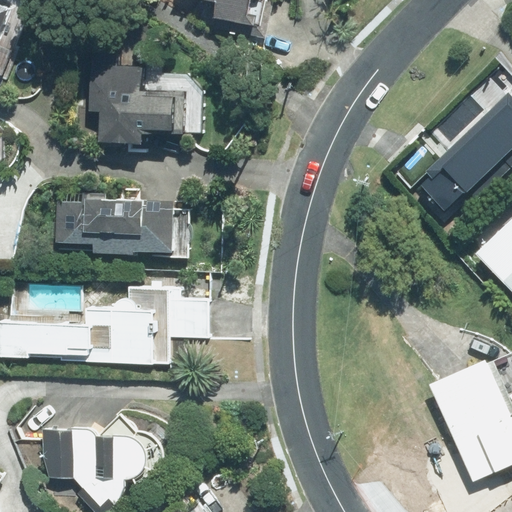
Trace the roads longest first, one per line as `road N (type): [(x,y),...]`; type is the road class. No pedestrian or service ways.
road 1 (residential): [(344,511),(303,415),(293,309),(300,248),(312,190),(351,103),(446,0)]
road 2 (unknown): [(0,71),(59,96),(89,122),(312,190)]
